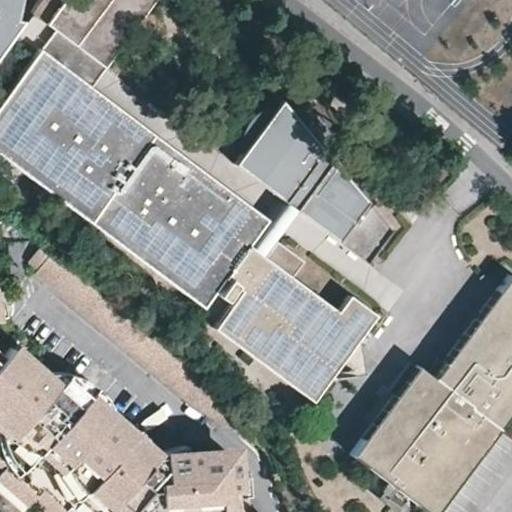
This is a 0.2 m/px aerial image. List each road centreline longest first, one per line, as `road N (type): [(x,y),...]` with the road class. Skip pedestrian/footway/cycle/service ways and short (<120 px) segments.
road 1 (residential): [(26,285),(205,432),(237,436),(256,456),(278,511)]
road 2 (residential): [(273,0),(511,187)]
